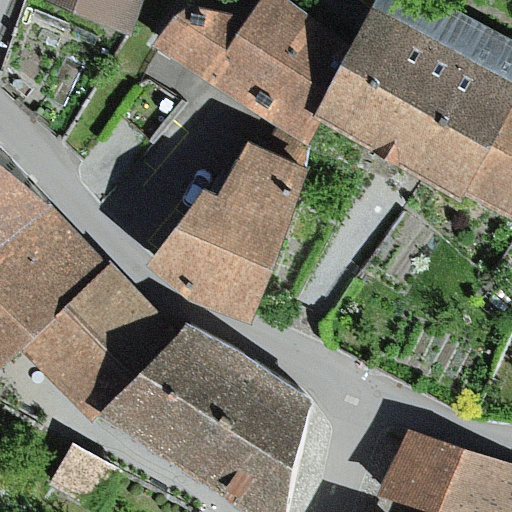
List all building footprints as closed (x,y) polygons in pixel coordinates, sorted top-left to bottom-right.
[(53,0),(129,28),(137,0),(53,0)] [(308,105),(345,40),(287,0),(253,0),(246,10),(187,0),(169,11),(150,41),(302,139),(318,111),(308,105)] [(318,111),(456,194),(459,188),(511,97),(511,41),(437,0),(369,0),(345,40),(308,105),(318,111)] [(511,97),(459,188),(511,214),(511,97)] [(303,166),(243,137),(212,189),(197,182),(142,259),(183,293),(245,316),(303,166)] [(98,257),(0,154),(0,341),(8,349),(98,257)] [(171,326),(107,260),(19,343),(87,410),(94,403),(171,326)] [(181,316),(171,326),(94,403),(254,511),(276,511),(307,396),(181,316)] [(511,511),(511,462),(406,426),(372,492),(431,510),(437,511),(511,511)] [(119,467),(69,441),(49,481),(100,509),(119,467)]
